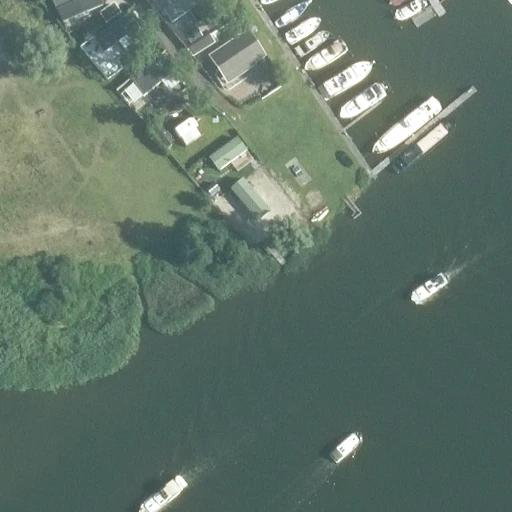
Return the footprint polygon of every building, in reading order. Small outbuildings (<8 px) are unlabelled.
[(52,0),(58,13),(84,2),(86,8),(94,4),(92,0),(52,0)] [(180,19),(199,6),(206,2),(204,0),(180,0),(164,12),(172,25),(180,19)] [(121,15),(114,5),(99,15),(106,25),(121,15)] [(131,14),(96,39),(103,50),(139,24),(131,14)] [(123,62),(153,38),(144,26),(113,51),(123,62)] [(222,70),(237,72),(239,75),(264,59),(247,34),(210,59),(219,72),(222,70)] [(165,59),(134,85),(144,98),(175,73),(165,59)] [(151,132),(157,138),(164,131),(159,125),(151,132)] [(192,142),(205,162),(224,149),(210,130),(192,142)] [(237,140),(211,159),(220,171),(246,152),(237,140)] [(269,212),(242,181),(230,191),(257,222),(269,212)]
